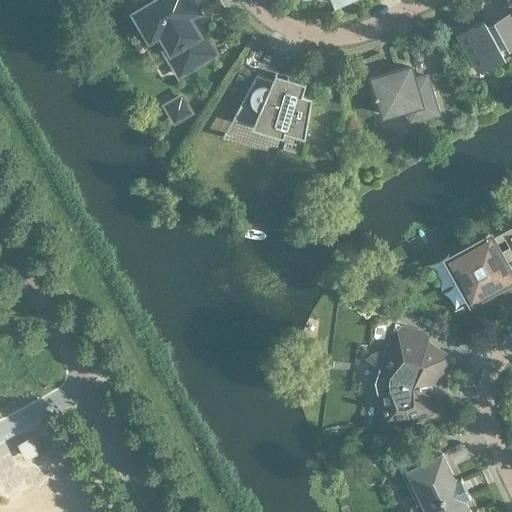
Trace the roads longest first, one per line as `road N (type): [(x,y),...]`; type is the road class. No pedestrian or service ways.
road 1 (residential): [(428,0),(349,37),(296,42),(247,0)]
road 2 (residential): [(511,479),(484,419),(486,379),(511,343)]
